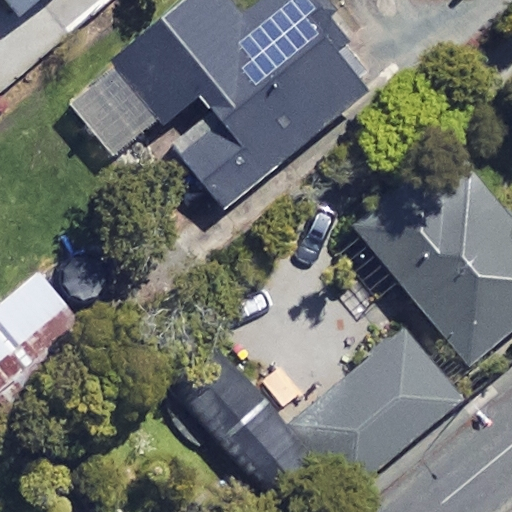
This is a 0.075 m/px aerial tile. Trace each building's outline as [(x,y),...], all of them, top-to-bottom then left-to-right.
[(4,0),(19,17),(39,0),(4,0)] [(204,126),(169,156),(213,209),(355,91),(305,31),(320,18),(304,0),(266,0),(235,27),(212,0),(173,0),(57,97),(108,159),(181,98),(204,126)] [(387,191),(347,224),(458,363),(511,319),(511,232),(459,167),(403,211),(387,191)] [(0,360),(61,306),(30,272),(0,299),(0,360)] [(313,511),(452,393),(398,330),(286,427),(214,343),(165,385),(274,511),(313,511)]
